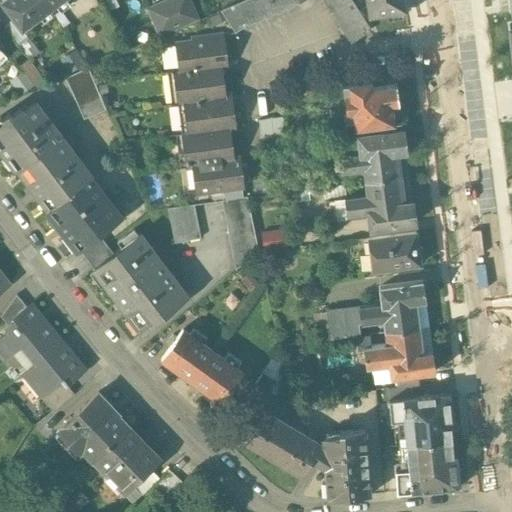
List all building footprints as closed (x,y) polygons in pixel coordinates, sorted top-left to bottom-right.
[(44,0),(1,0),(0,1),(22,30),(51,8),(44,0)] [(44,0),(51,8),(55,6),(60,13),(70,5),(66,0),(44,0)] [(190,0),(163,0),(146,7),(159,37),(199,19),(190,0)] [(244,0),(221,10),(235,33),(244,26),(246,28),(255,22),(256,23),(266,17),(267,19),(276,13),(277,14),(287,8),(288,10),(297,3),(298,5),(306,0),(308,0),(309,1),(309,0),(244,0)] [(323,0),(337,21),(348,15),(357,9),(351,0),(323,0)] [(404,0),(366,0),(369,15),(406,9),(404,0)] [(371,30),(357,9),(348,15),(361,36),(371,30)] [(361,36),(348,15),(337,21),(351,43),(361,36)] [(223,35),(192,39),(192,41),(176,43),(179,70),(180,71),(221,65),(221,66),(227,65),(223,35)] [(70,74),(86,64),(76,48),(60,58),(70,74)] [(46,81),(29,59),(20,65),(37,88),(46,81)] [(362,115),(405,110),(403,90),(409,90),(406,66),(383,68),(382,62),(357,64),(358,70),(350,71),(353,103),(361,102),(362,115)] [(221,65),(180,71),(179,70),(173,71),(177,103),(183,102),(225,96),(221,66),(221,65)] [(106,109),(88,67),(66,77),(84,119),(106,109)] [(225,96),(183,102),(188,132),(188,133),(229,127),(229,128),(235,127),(230,95),(225,96)] [(34,102),(23,110),(21,107),(11,114),(10,112),(2,118),(1,116),(0,116),(0,148),(17,170),(18,169),(18,168),(60,136),(34,102)] [(376,217),(426,212),(424,199),(423,184),(413,185),(409,141),(419,140),(418,132),(417,115),(366,120),(368,139),(347,141),(349,161),(370,159),(372,181),(352,183),(354,203),(374,201),(376,217)] [(282,116),(259,119),(262,142),(285,138),(282,116)] [(229,127),(188,133),(188,132),(182,133),(186,166),(191,165),(191,164),(233,159),(233,158),(229,128),(229,127)] [(60,136),(18,168),(18,169),(48,209),(89,178),(90,178),(91,177),(60,136)] [(233,159),(191,164),(191,165),(195,193),(243,186),(239,157),(233,158),(233,159)] [(89,178),(48,209),(46,210),(78,250),(99,234),(120,218),(90,178),(89,178)] [(247,197),(222,200),(224,214),(250,209),(247,197)] [(194,204),(168,208),(170,219),(196,215),(194,204)] [(250,209),(224,214),(227,225),(252,220),(250,209)] [(196,215),(170,219),(172,231),(199,227),(196,215)] [(252,220),(227,225),(229,236),(254,231),(252,220)] [(378,229),(381,265),(428,261),(424,224),(378,229)] [(199,227),(172,231),(175,243),(201,238),(199,227)] [(254,231),(229,236),(231,247),(256,242),(254,231)] [(186,296),(139,233),(113,253),(94,267),(142,332),(186,296)] [(99,234),(80,249),(87,258),(106,244),(99,234)] [(256,242),(231,247),(236,269),(257,253),(257,252),(258,249),(256,242)] [(106,244),(87,258),(94,267),(113,253),(106,244)] [(383,375),(445,369),(444,357),(442,341),(432,342),(427,292),(437,291),(436,281),(434,269),(389,273),(391,291),(368,293),(370,315),(393,313),(394,329),(372,331),(374,358),(381,357),(383,375)] [(0,272),(0,291),(9,284),(0,272)] [(26,306),(17,294),(0,316),(9,326),(12,323),(11,322),(21,314),(19,312),(26,306)] [(61,344),(28,304),(26,306),(19,312),(21,314),(11,322),(12,323),(14,326),(0,338),(0,344),(9,356),(22,344),(37,362),(39,361),(61,344)] [(355,307),(327,311),(330,333),(330,339),(360,335),(358,322),(357,322),(355,307)] [(318,324),(276,329),(278,346),(330,339),(330,333),(319,335),(318,324)] [(191,381),(212,351),(182,330),(162,359),(191,381)] [(61,344),(39,361),(37,362),(26,371),(44,394),(45,394),(62,380),(66,385),(67,384),(83,371),(61,344)] [(212,351),(191,381),(221,402),(242,373),(212,351)] [(62,380),(45,394),(44,394),(41,397),(52,411),(74,394),(67,384),(66,385),(62,380)] [(119,414),(98,392),(58,431),(78,452),(81,449),(93,462),(94,461),(130,427),(118,415),(119,414)] [(449,393),(433,395),(417,396),(389,399),(391,421),(404,420),(407,444),(452,440),(450,426),(452,426),(452,425),(454,425),(451,394),(449,394),(449,393)] [(270,457),(289,426),(258,407),(239,438),(270,457)] [(289,426),(270,457),(301,476),(320,445),(289,426)] [(130,427),(94,461),(107,475),(111,471),(127,488),(123,491),(124,493),(150,468),(160,458),(141,438),(140,440),(129,429),(131,427),(130,427)] [(364,429),(339,430),(339,435),(323,437),(328,498),(370,494),(369,494),(364,430),(364,429)] [(452,440),(407,444),(409,469),(396,470),(398,492),(427,489),(427,490),(458,486),(460,486),(457,455),(455,455),(453,455),(452,440)] [(23,465),(13,459),(2,478),(12,484),(23,465)] [(150,468),(133,485),(142,495),(159,478),(150,468)] [(183,483),(169,469),(156,484),(163,490),(164,489),(171,496),(183,483)]
